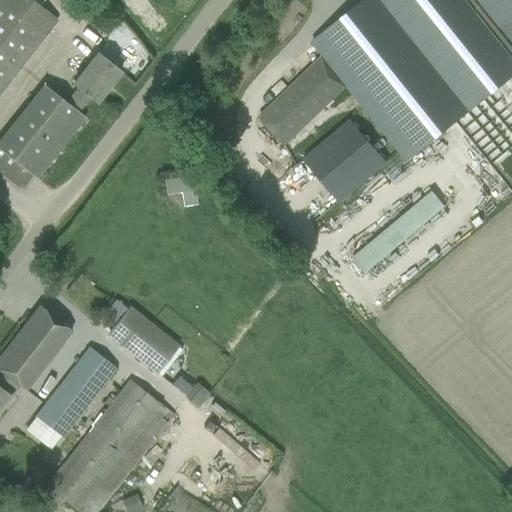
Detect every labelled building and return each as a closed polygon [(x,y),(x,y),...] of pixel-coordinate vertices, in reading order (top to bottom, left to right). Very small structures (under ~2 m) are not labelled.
[(41,0),(0,0),(0,94),(58,22),(39,7),(44,2),(41,0)] [(511,77),(511,58),(465,0),(363,0),(310,43),(321,57),(256,119),(284,147),(346,87),(406,162),(511,77)] [(511,0),(477,0),(499,28),(511,43),(511,0)] [(66,103),(43,85),(0,139),(0,172),(22,190),(32,176),(36,179),(84,118),(77,112),(89,97),(96,103),(120,73),(95,54),(72,84),(78,88),(66,103)] [(333,205),(383,166),(347,120),(297,159),(333,205)] [(178,194),(180,207),(197,205),(193,176),(161,180),(164,196),(178,194)] [(431,192),(351,259),(364,274),(444,207),(431,192)] [(71,331),(39,306),(0,356),(0,411),(11,398),(10,397),(17,388),(23,392),(71,331)] [(126,306),(105,333),(143,363),(164,335),(126,306)] [(35,416),(36,418),(25,432),(51,452),(115,369),(88,348),(35,416)] [(128,379),(55,472),(39,459),(28,473),(78,511),(94,511),(172,413),(128,379)] [(184,398),(197,408),(209,394),(196,383),(184,398)] [(211,433),(205,444),(259,476),(265,465),(211,433)] [(135,495),(121,501),(125,511),(136,511),(141,510),(135,495)]
